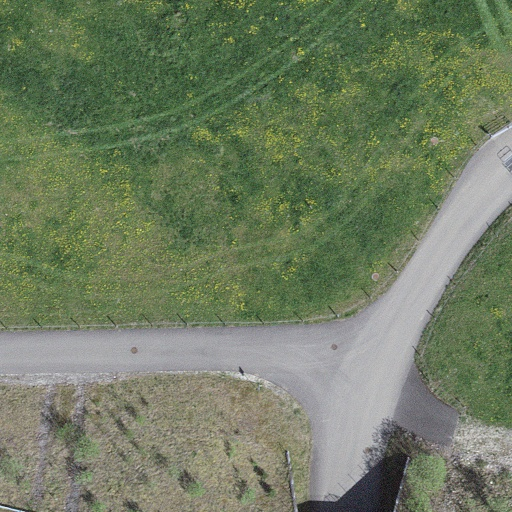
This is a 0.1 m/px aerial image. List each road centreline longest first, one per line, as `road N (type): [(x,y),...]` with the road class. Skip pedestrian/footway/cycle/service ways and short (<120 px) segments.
road 1 (unclassified): [(511,142),(440,183),(347,311),(336,511)]
road 2 (track): [(0,352),(117,331),(347,311)]
